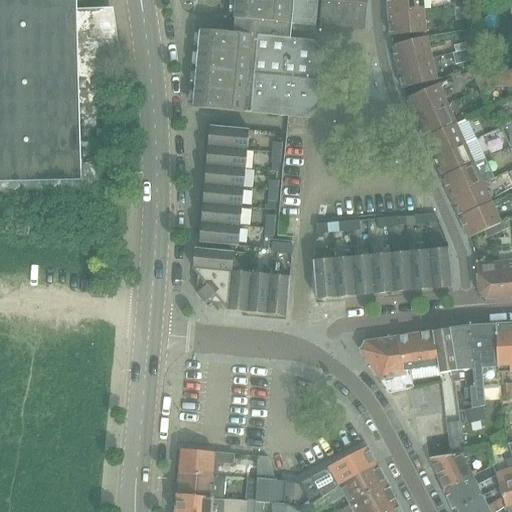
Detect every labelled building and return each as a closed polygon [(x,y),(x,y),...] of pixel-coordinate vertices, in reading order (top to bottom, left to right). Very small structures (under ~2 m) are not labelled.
[(0,0),(0,199),(48,198),(57,181),(63,181),(63,197),(62,197),(62,198),(98,197),(100,197),(101,196),(103,196),(104,195),(105,194),(107,192),(107,191),(108,190),(109,188),(109,187),(109,185),(105,28),(94,29),(94,10),(74,10),(73,0),(0,0)] [(247,0),(246,20),(234,19),(233,33),(283,38),(284,24),(315,26),(317,0),(247,0)] [(424,11),(422,0),(386,0),(387,5),(385,6),(386,11),(388,11),(388,14),(424,11)] [(454,0),(455,8),(463,8),(467,8),(466,0),(454,0)] [(319,27),(331,28),(334,2),(330,2),(322,1),(319,27)] [(344,3),(343,3),(334,2),(331,28),(342,29),(344,3)] [(355,4),(344,3),(342,29),(353,30),(355,4)] [(367,5),(355,4),(353,30),(364,31),(367,5)] [(464,21),(463,8),(455,8),(456,21),(464,21)] [(426,33),(424,11),(388,14),(388,17),(386,17),(386,19),(387,19),(388,23),(389,23),(390,36),(426,33)] [(314,41),(283,38),(233,33),(212,32),(205,109),(307,119),(322,106),(326,56),(314,41)] [(474,48),(471,36),(463,38),(466,50),(474,48)] [(426,37),(393,46),(391,46),(395,59),(393,59),(394,65),(396,64),(397,67),(432,59),(426,37)] [(477,61),(474,48),(466,50),(469,62),(477,61)] [(437,80),(432,59),(397,67),(398,71),(396,71),(396,72),(397,72),(398,76),(399,76),(402,89),(437,80)] [(481,73),(479,68),(472,72),(477,84),(484,80),(481,73)] [(511,72),(481,73),(484,80),(487,86),(511,86),(511,72)] [(490,92),(487,86),(484,80),(477,84),(482,95),(490,92)] [(438,85),(406,99),(405,99),(411,112),(409,112),(411,117),(413,117),(414,120),(447,105),(438,85)] [(456,125),(447,105),(414,120),(416,123),(414,123),(415,125),(415,124),(417,128),(418,127),(423,139),(456,125)] [(476,139),(467,120),(456,125),(423,139),(428,151),(427,152),(429,157),(431,156),(432,159),(476,139)] [(511,122),(511,123),(502,128),(510,148),(511,146),(511,122)] [(249,130),(210,127),(209,146),(247,149),(249,130)] [(485,159),(476,139),(432,159),(433,162),(432,163),(432,164),(433,163),(435,167),(436,167),(441,179),(474,164),(485,159)] [(273,141),(272,152),(281,153),(282,142),(273,141)] [(247,149),(209,146),(207,165),(245,169),(247,149)] [(511,148),(500,154),(505,166),(511,163),(511,148)] [(281,153),(272,152),(271,162),(280,163),(281,153)] [(483,184),(474,164),(441,179),(446,190),(445,191),(447,196),(448,195),(450,198),(483,184)] [(245,169),(207,165),(205,185),(243,189),(245,169)] [(270,180),(269,190),(277,191),(278,181),(270,180)] [(492,203),(483,184),(450,198),(451,201),(450,202),(450,203),(451,203),(452,207),(453,206),(459,218),(492,203)] [(243,189),(205,185),(203,205),(242,208),(243,189)] [(277,191),(269,190),(268,201),(276,201),(277,191)] [(500,223),(492,203),(459,218),(464,230),(463,230),(465,234),(464,234),(465,235),(466,235),(468,238),(483,231),(495,226),(500,223)] [(242,208),(203,205),(202,224),(240,228),(242,208)] [(436,223),(435,214),(425,215),(426,224),(436,223)] [(426,224),(425,215),(415,216),(416,225),(426,224)] [(266,216),(265,225),(274,226),(275,216),(266,216)] [(398,226),(397,218),(387,219),(388,227),(398,226)] [(388,227),(387,219),(377,220),(378,228),(388,227)] [(360,230),(359,221),(349,222),(349,231),(360,230)] [(506,221),(500,223),(495,226),(498,233),(509,228),(506,221)] [(349,231),(349,222),(338,223),(339,232),(349,231)] [(240,228),(202,224),(200,244),(238,247),(240,228)] [(328,233),(327,224),(317,225),(316,234),(328,233)] [(274,226),(265,225),(264,235),(273,236),(274,226)] [(498,233),(495,226),(483,231),(486,238),(498,233)] [(271,253),(282,253),(282,245),(272,244),(271,253)] [(293,246),(282,245),(282,253),(292,254),(293,246)] [(197,295),(204,303),(214,294),(227,311),(247,312),(251,275),(232,273),(234,252),(215,251),(195,249),(193,270),(207,286),(197,295)] [(452,287),(449,249),(428,251),(432,289),(452,287)] [(432,289),(428,251),(409,253),(413,291),(432,289)] [(413,291),(409,253),(390,255),(394,293),(413,291)] [(394,293),(390,255),(371,256),(375,294),(394,293)] [(375,294),(371,256),(352,258),(356,296),(375,294)] [(356,296),(352,258),(333,260),(336,298),(356,296)] [(336,298),(333,260),(313,262),(316,300),(336,298)] [(511,297),(511,261),(498,263),(501,299),(511,297)] [(501,299),(498,263),(476,265),(477,283),(478,294),(485,300),(501,299)] [(270,276),(251,275),(247,312),(266,314),(270,276)] [(290,278),(270,276),(266,314),(286,316),(290,278)] [(511,324),(496,325),(499,375),(499,387),(500,402),(511,399),(511,384),(505,385),(505,374),(511,373),(511,324)] [(499,375),(496,325),(470,327),(480,409),(486,408),(485,388),(499,387),(499,375)] [(480,409),(470,327),(450,330),(458,381),(466,380),(467,389),(464,389),(465,411),(467,411),(480,409)] [(458,381),(450,330),(432,332),(437,367),(439,375),(452,373),(453,383),(454,383),(459,382),(458,381)] [(437,367),(432,332),(396,338),(402,373),(408,372),(427,368),(437,367)] [(402,373),(396,338),(365,342),(360,351),(389,394),(413,389),(408,372),(402,373)] [(465,452),(460,422),(446,423),(450,455),(453,454),(465,452)] [(271,448),(271,466),(287,467),(288,449),(271,448)] [(377,465),(367,448),(328,468),(328,469),(299,484),(286,482),(283,504),(296,511),(309,505),(338,487),(377,465)] [(234,455),(181,450),(179,475),(218,477),(219,464),(233,465),(234,455)] [(454,459),(453,454),(450,455),(428,458),(443,490),(474,478),(463,455),(454,459)] [(268,458),(258,457),(258,480),(276,481),(268,458)] [(511,504),(511,457),(506,460),(509,470),(497,474),(506,507),(511,504)] [(386,482),(377,465),(338,487),(309,505),(296,511),(317,511),(344,496),(349,503),(386,482)] [(497,474),(495,467),(474,478),(443,490),(453,511),(454,511),(483,498),(477,484),(497,474)] [(224,478),(218,477),(179,475),(177,496),(223,500),(224,478)] [(248,479),(247,490),(246,501),(248,501),(256,502),(258,480),(248,479)] [(276,481),(258,480),(256,502),(255,511),(296,511),(283,504),(286,482),(276,481)] [(378,511),(397,503),(386,482),(349,503),(349,505),(339,511),(338,511),(353,511),(378,511)] [(222,511),(224,500),(223,500),(177,496),(175,511),(222,511)] [(490,499),(488,496),(483,498),(454,511),(492,511),(486,501),(490,499)] [(248,501),(246,511),(255,511),(256,502),(248,501)] [(401,511),(397,503),(378,511),(401,511)]
